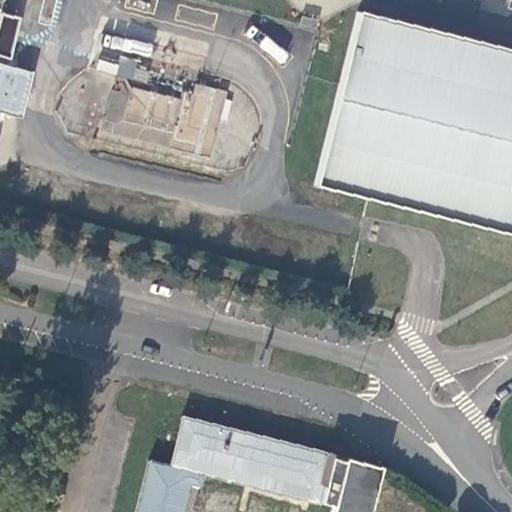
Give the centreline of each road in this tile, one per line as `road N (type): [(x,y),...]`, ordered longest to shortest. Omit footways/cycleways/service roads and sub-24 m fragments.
road 1 (unclassified): [(409,396),(381,359),(0,257)]
road 2 (unclassified): [(0,311),(334,398),(377,427)]
road 3 (unclassified): [(507,511),(409,396)]
road 4 (unclassified): [(377,427),(502,511)]
